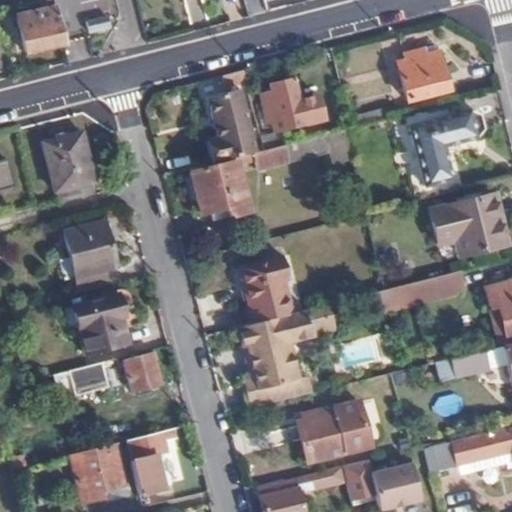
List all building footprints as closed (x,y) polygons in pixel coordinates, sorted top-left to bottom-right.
[(26,54),(65,44),(55,7),(18,18),(26,54)] [(447,92),(438,54),(425,57),(424,51),(406,55),(407,62),(398,64),(406,101),(447,92)] [(339,92),(335,70),(323,73),(327,95),(339,92)] [(247,82),(245,72),(232,75),(224,77),(227,87),(247,82)] [(300,116),(292,80),(271,84),(273,92),(263,94),(269,122),(300,116)] [(211,144),(214,164),(235,159),(250,155),(234,92),(204,99),(215,143),(211,144)] [(456,118),(453,104),(408,115),(426,190),(454,183),(446,149),(479,141),(486,130),(484,118),(471,114),(456,118)] [(347,130),(350,145),(363,142),(360,127),(347,130)] [(338,148),(350,145),(347,130),(320,137),(324,157),(339,153),(338,148)] [(80,134),(41,144),(53,192),(88,183),(92,181),(80,134)] [(287,161),(284,146),(265,151),(253,154),(255,165),(255,169),(287,161)] [(250,155),(235,159),(236,162),(237,169),(255,165),(253,154),(250,155)] [(4,157),(0,157),(0,186),(10,185),(4,157)] [(237,169),(236,162),(189,174),(199,214),(209,212),(226,208),(228,217),(248,213),(237,169)] [(56,203),(90,195),(88,183),(53,192),(56,203)] [(506,248),(494,198),(429,214),(437,248),(454,244),(457,259),(506,248)] [(226,208),(209,212),(210,221),(228,217),(226,208)] [(83,290),(114,283),(111,268),(118,266),(107,223),(67,233),(83,290)] [(238,268),(251,324),(295,313),(282,258),(238,268)] [(468,287),(464,269),(410,283),(414,304),(460,293),(459,290),(468,287)] [(414,304),(410,283),(387,289),(392,310),(414,304)] [(495,303),(511,298),(511,284),(492,289),(495,303)] [(376,314),(392,310),(387,289),(371,293),(376,314)] [(124,319),(120,296),(72,305),(81,352),(124,344),(119,320),(124,319)] [(504,344),(511,342),(511,298),(495,303),(504,344)] [(251,324),(237,328),(243,353),(249,352),(254,375),(248,376),(241,377),(248,408),(308,392),(305,378),(299,379),(291,349),(295,342),(315,337),(309,309),(295,313),(251,324)] [(511,346),(503,348),(511,385),(511,346)] [(487,369),(483,349),(436,360),(441,380),(487,369)] [(243,353),(248,376),(254,375),(249,352),(243,353)] [(160,385),(153,354),(123,361),(130,392),(160,385)] [(106,387),(101,362),(68,371),(39,378),(45,402),(106,387)] [(390,372),(394,386),(404,384),(401,369),(390,372)] [(433,400),(438,416),(461,409),(456,393),(433,400)] [(356,400),(312,411),(313,419),(302,421),(297,422),(305,462),(368,447),(356,400)] [(313,419),(312,411),(300,413),(302,421),(313,419)] [(170,428),(127,439),(141,494),(173,486),(165,453),(175,450),(170,428)] [(511,430),(450,445),(454,465),(511,451),(511,430)] [(426,471),(449,466),(444,442),(421,447),(426,471)] [(123,485),(113,443),(67,455),(79,504),(102,499),(100,490),(123,485)] [(47,445),(20,448),(21,461),(48,459),(47,445)] [(349,502),(371,496),(362,461),(339,467),(349,502)] [(420,500),(410,463),(369,473),(377,510),(392,507),(392,509),(406,506),(406,503),(420,500)] [(292,477),(295,492),(323,486),(322,482),(341,478),(338,466),(292,477)] [(292,477),(256,485),(262,511),(300,511),(295,492),(292,477)] [(126,496),(123,485),(100,490),(102,499),(102,502),(126,496)]
